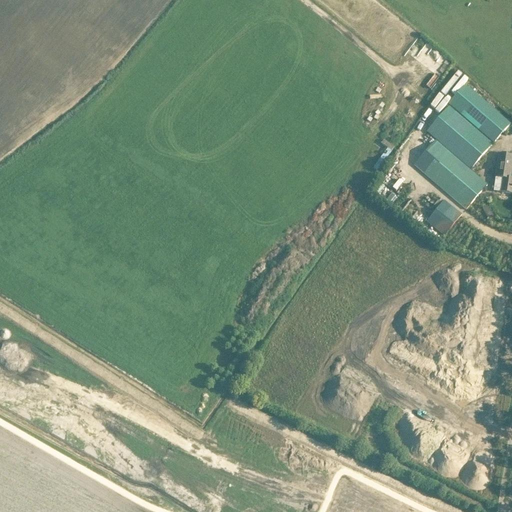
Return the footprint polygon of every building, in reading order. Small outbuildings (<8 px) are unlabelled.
[(450,104),(495,142),(511,124),(466,85),(450,104)] [(423,128),(472,170),(493,146),(444,104),(423,128)] [(435,142),(415,166),(467,210),(487,186),(435,142)] [(511,157),(499,156),(494,192),(511,194),(511,190),(511,179),(510,179),(511,162),(511,157)] [(410,183),(404,188),(409,193),(414,187),(410,183)] [(421,190),(429,197),(435,191),(427,184),(421,190)] [(461,215),(443,201),(427,223),(444,237),(461,215)]
